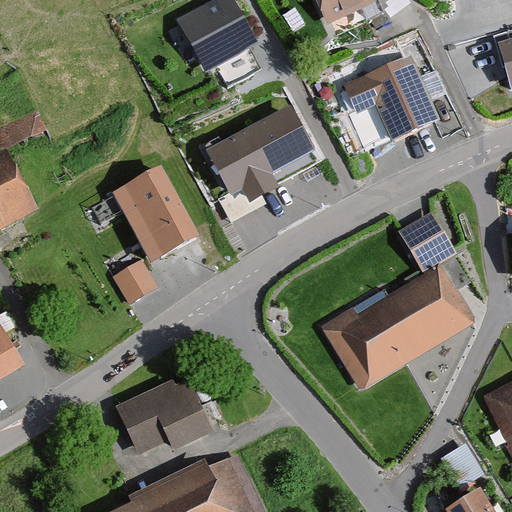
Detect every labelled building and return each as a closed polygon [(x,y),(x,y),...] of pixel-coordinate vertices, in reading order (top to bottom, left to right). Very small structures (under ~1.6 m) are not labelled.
[(245,43),(252,39),(229,0),(223,0),(185,22),(209,64),(214,62),(228,86),(260,68),(245,43)] [(320,0),(332,26),(387,0),(320,0)] [(511,37),(497,41),(508,82),(511,80),(511,37)] [(413,55),(346,86),(359,114),(379,105),(397,144),(444,122),(413,55)] [(291,110),(211,152),(231,191),(220,197),(232,220),(264,204),(259,194),(275,185),(268,171),(311,149),(291,110)] [(21,141),(47,131),(41,112),(14,122),(21,141)] [(0,237),(49,213),(16,148),(0,156),(0,237)] [(195,236),(159,171),(120,192),(156,257),(195,236)] [(356,306),(322,326),(361,393),(480,324),(447,267),(463,257),(437,212),(403,232),(430,278),(362,318),(356,306)] [(155,286),(141,263),(116,278),(131,301),(155,286)] [(0,387),(33,368),(0,313),(0,387)] [(122,403),(144,455),(170,444),(173,451),(216,432),(191,374),(122,403)] [(511,382),(486,397),(511,444),(511,382)] [(466,445),(445,458),(463,487),(485,474),(466,445)] [(125,511),(264,511),(237,457),(125,511)] [(501,511),(487,488),(448,511),(501,511)]
